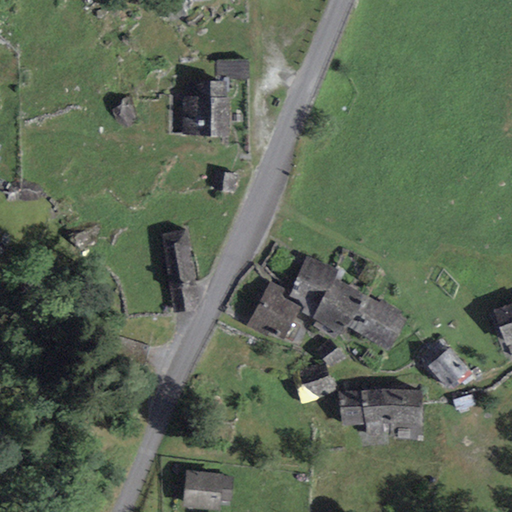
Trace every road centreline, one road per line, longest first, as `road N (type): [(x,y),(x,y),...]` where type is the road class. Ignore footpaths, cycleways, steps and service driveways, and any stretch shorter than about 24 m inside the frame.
road 1 (tertiary): [(122,511),(341,0)]
road 2 (track): [(3,118),(42,70),(46,0)]
